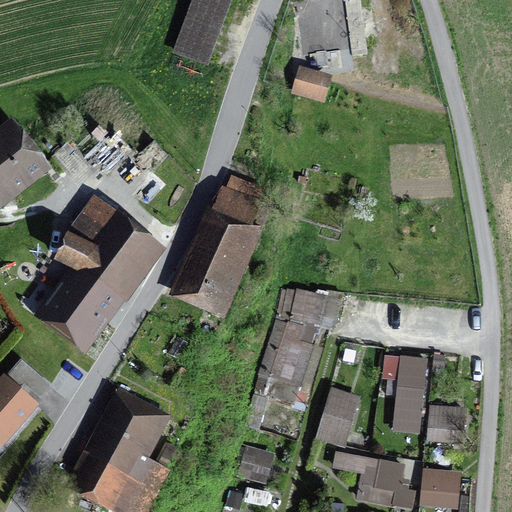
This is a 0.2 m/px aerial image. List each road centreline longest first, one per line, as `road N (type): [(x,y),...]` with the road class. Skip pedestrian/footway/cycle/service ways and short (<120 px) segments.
road 1 (residential): [(271,0),(208,184),(16,511)]
road 2 (residential): [(482,511),(491,282),(427,0)]
